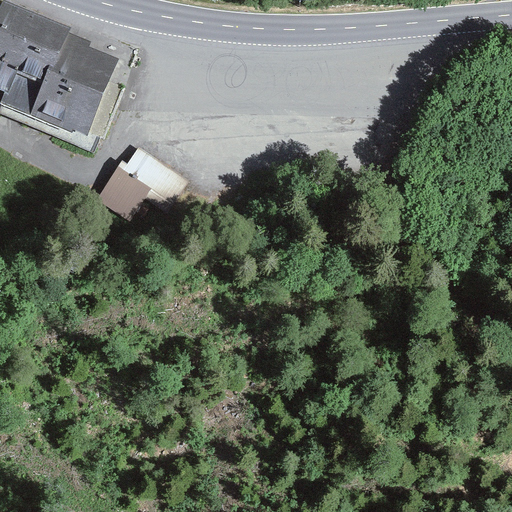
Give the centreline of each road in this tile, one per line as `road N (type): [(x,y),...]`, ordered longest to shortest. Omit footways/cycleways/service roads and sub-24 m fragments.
road 1 (secondary): [(511,14),(256,28),(92,0)]
road 2 (track): [(256,28),(335,147),(511,323)]
